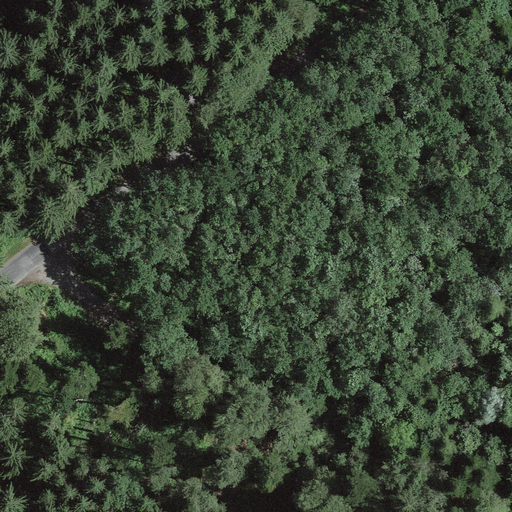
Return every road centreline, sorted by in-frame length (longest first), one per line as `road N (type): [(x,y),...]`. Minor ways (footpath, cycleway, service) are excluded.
road 1 (unclassified): [(0,285),(329,37),(391,0)]
road 2 (track): [(27,261),(135,331),(334,430)]
